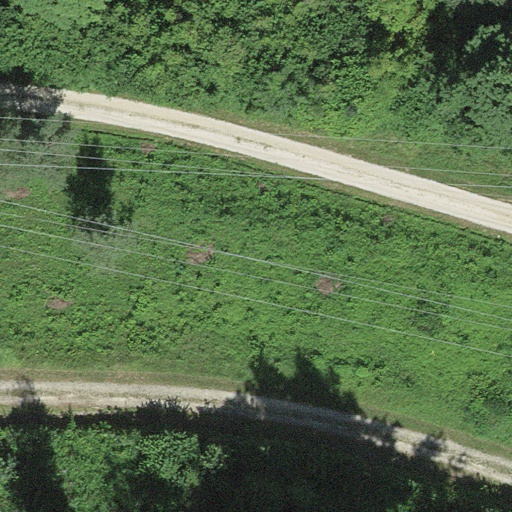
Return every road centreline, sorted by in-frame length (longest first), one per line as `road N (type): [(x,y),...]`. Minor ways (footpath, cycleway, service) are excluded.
road 1 (track): [(0,95),(62,100),(511,220)]
road 2 (track): [(0,392),(195,384),(511,472)]
